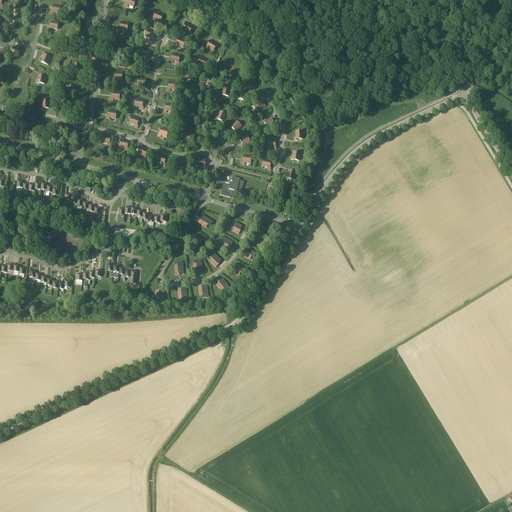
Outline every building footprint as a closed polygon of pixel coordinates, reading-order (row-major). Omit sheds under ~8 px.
[(60,6),(58,5),(57,7),(52,6),(52,12),(50,12),(50,14),(53,14),(53,13),(59,14),(60,6)] [(163,16),(158,14),(159,12),(156,11),(153,19),(158,21),(158,23),(160,24),(161,22),(160,21),(163,16)] [(58,22),(56,21),(55,23),(51,22),(50,28),(48,28),(48,30),(51,31),(51,29),(57,30),(58,22)] [(128,23),(126,22),(125,24),(120,23),(119,28),(118,28),(118,31),(121,31),(121,30),(127,31),(128,23)] [(192,28),(187,25),(188,24),(185,22),(184,24),(185,25),(182,30),(186,32),(185,34),(188,35),(192,28)] [(150,32),(151,30),(148,29),(145,37),(151,39),(150,40),(153,42),(154,39),(153,39),(155,34),(150,32)] [(186,40),(183,39),(183,41),(178,39),(176,44),(175,44),(174,46),(177,47),(177,46),(183,48),(186,40)] [(216,46),(212,43),(213,42),(211,40),(206,47),(210,49),(211,50),(210,52),(213,53),(214,51),(213,50),(214,50),(216,46)] [(125,44),(122,44),(122,46),(117,45),(116,50),(115,50),(114,53),(118,53),(118,52),(124,52),(125,44)] [(149,52),(144,51),(144,49),(142,49),(140,57),(145,58),(146,58),(145,59),(148,60),(149,58),(148,57),(149,52)] [(50,58),(45,56),(45,54),(43,53),(42,56),(43,57),(41,62),(49,65),(50,63),(48,62),(50,58)] [(180,55),(178,54),(177,56),(172,54),(171,60),(170,60),(169,62),(172,63),(173,61),(178,63),(180,55)] [(207,61),(202,59),(203,58),(200,57),(197,64),(203,67),(202,68),(205,69),(206,67),(205,66),(207,61)] [(82,70),(80,70),(80,65),(75,64),(75,63),(72,63),(72,67),(73,67),(73,72),(81,72),(82,70)] [(122,72),(120,72),(119,73),(114,73),(114,78),(114,79),(113,78),(113,81),(116,81),(116,80),(122,80),(122,72)] [(45,78),(46,79),(47,76),(44,75),(44,76),(38,76),(38,81),(36,80),(36,83),(44,84),(45,78)] [(145,80),(141,79),(141,78),(138,77),(137,85),(143,86),(142,88),(146,88),(146,86),(145,86),(145,80)] [(78,84),(73,83),(73,82),(70,82),(70,85),(72,85),(71,91),(79,92),(79,90),(77,89),(78,84)] [(176,82),(174,82),(173,83),(168,83),(168,89),(167,88),(167,91),(170,91),(170,90),(176,90),(176,82)] [(198,90),(193,89),(194,87),(191,86),(189,94),(195,96),(194,97),(197,98),(198,96),(197,95),(198,90)] [(229,91),(231,91),(232,88),(229,88),(229,89),(223,88),(222,93),(221,92),(220,95),(228,97),(229,91)] [(120,92),(117,91),(117,93),(112,92),(111,98),(110,98),(110,100),(113,101),(113,99),(119,100),(120,92)] [(246,96),(248,96),(249,93),(246,92),(246,93),(241,91),(239,96),(237,96),(236,98),(244,101),(246,97),(246,96)] [(143,101),(138,100),(138,99),(136,98),(134,106),(140,107),(140,109),(143,109),(143,107),(142,107),(142,106),(143,101)] [(49,104),(50,103),(50,101),(42,101),(42,107),(41,107),(41,110),(43,110),(43,109),(49,109),(49,104)] [(265,106),(263,105),(263,106),(258,102),(255,105),(254,104),(252,106),(258,112),(262,108),(263,109),(265,106)] [(74,106),(76,106),(76,104),(68,103),(67,108),(66,108),(65,111),(68,112),(68,110),(73,111),(74,106)] [(174,104),(171,104),(171,105),(166,104),(165,110),(164,110),(163,112),(166,113),(166,111),(172,112),(174,104)] [(109,120),(110,118),(115,119),(117,111),(114,110),(113,112),(109,111),(108,117),(107,117),(106,119),(109,120)] [(195,119),(194,119),(194,114),(189,113),(190,111),(187,111),(186,119),(191,120),(191,122),(194,122),(195,119)] [(226,115),(218,112),(217,114),(219,115),(217,119),(222,122),(222,123),(224,124),(225,121),(224,120),(226,115)] [(139,120),(134,118),(134,117),(132,116),(129,124),(135,126),(134,127),(137,128),(138,126),(137,125),(139,120)] [(273,124),(271,119),(267,121),(266,120),(263,121),(266,128),(272,126),(272,128),(275,126),(274,124),(273,124)] [(241,127),(236,121),(234,123),(235,124),(231,127),(235,131),(234,132),(236,134),(238,132),(237,131),(241,127)] [(33,125),(28,124),(28,122),(25,122),(24,130),(30,131),(30,133),(33,133),(33,130),(32,130),(33,125)] [(53,127),(48,127),(48,125),(45,125),(44,133),(50,134),(50,135),(53,135),(53,133),(52,133),(53,127)] [(73,130),(68,129),(68,127),(65,126),(64,135),(69,136),(69,137),(72,138),(73,136),(72,135),(73,130)] [(169,129),(166,128),(166,130),(161,129),(159,134),(158,134),(157,136),(160,137),(161,136),(166,137),(168,133),(169,129)] [(304,132),(296,132),(296,138),(294,138),(294,141),(297,141),(297,139),(302,139),(302,134),(304,134),(304,132)] [(194,136),(189,135),(189,134),(187,133),(186,142),(192,142),(192,144),(195,144),(195,141),(194,141),(194,136)] [(110,138),(107,138),(105,137),(105,136),(103,135),(101,143),(107,144),(107,146),(110,146),(110,144),(109,144),(110,138)] [(247,136),(244,137),(245,139),(240,140),(242,146),(241,146),(242,148),(245,147),(244,146),(250,144),(247,136)] [(128,143),(124,141),(124,139),(121,139),(119,147),(125,148),(124,150),(127,151),(128,148),(127,148),(128,143)] [(275,142),(270,142),(270,140),(267,140),(267,148),(273,148),(273,150),(276,150),(276,148),(275,148),(275,142)] [(147,151),(143,149),(144,148),(141,147),(138,154),(143,156),(142,158),(145,159),(146,157),(145,157),(147,151)] [(299,155),(301,155),(301,152),(299,152),(299,153),(293,152),(292,157),(291,157),(290,160),(298,161),(299,155)] [(166,158),(161,157),(161,155),(159,155),(156,163),(162,164),(162,166),(165,167),(165,164),(164,164),(166,158)] [(251,156),(249,155),(248,157),(243,156),(243,162),(241,162),(241,164),(244,165),(244,163),(250,164),(251,156)] [(271,162),(266,161),(267,159),(264,158),(262,166),(267,168),(267,170),(270,170),(271,168),(269,168),(271,162)] [(185,161),(180,161),(180,160),(178,159),(177,168),(183,168),(183,170),(186,170),(186,167),(185,167),(185,161)] [(205,162),(206,162),(206,159),(203,159),(203,161),(197,161),(197,169),(200,169),(200,167),(205,167),(205,162)] [(297,172),(295,171),(294,172),(289,171),(288,176),(286,175),(285,178),(293,180),(295,174),(296,175),(297,172)] [(244,182),(239,181),(240,180),(232,177),(231,182),(231,181),(231,182),(233,183),(231,187),(223,184),(221,194),(231,197),(232,191),(236,192),(236,193),(241,194),(244,182)] [(213,222),(203,216),(201,219),(202,219),(201,220),(200,219),(198,223),(206,228),(208,224),(210,226),(212,222),(213,222)] [(239,234),(241,231),(239,230),(240,229),(242,226),(242,227),(242,226),(232,220),(232,221),(230,225),(232,226),(230,229),(239,234)] [(267,235),(257,229),(257,230),(255,233),(256,233),(256,234),(254,233),(252,237),(260,242),(262,238),(264,239),(267,235),(267,236),(267,235)] [(203,239),(192,233),(192,234),(193,234),(191,237),(192,237),(191,238),(189,237),(187,241),(196,245),(198,242),(200,243),(202,239),(203,240),(203,239)] [(221,246),(229,251),(231,247),(230,246),(230,245),(231,245),(233,243),(233,242),(223,237),(221,241),(223,242),(221,246)] [(254,258),(256,253),(257,254),(247,248),(246,248),(247,248),(245,251),(246,251),(245,252),(243,251),(241,255),(250,260),(252,256),(254,258)] [(219,263),(221,261),(222,261),(213,252),(213,253),(210,256),(212,258),(209,261),(216,268),(219,265),(217,263),(218,262),(219,263)] [(203,272),(202,261),(201,261),(202,261),(197,262),(197,264),(193,264),(194,274),(198,274),(198,272),(199,271),(199,272),(203,272)] [(178,266),(174,266),(175,276),(179,276),(179,274),(180,273),(180,274),(184,274),(183,262),(183,263),(178,264),(178,266)] [(246,270),(236,264),(234,267),(235,267),(234,268),(233,267),(231,271),(239,276),(241,272),(243,274),(245,269),(246,270)] [(230,288),(223,279),(220,281),(221,282),(220,283),(219,281),(215,283),(221,291),(224,289),(226,291),(230,288)] [(203,286),(198,286),(200,296),(203,295),(204,298),(208,297),(208,298),(209,298),(207,286),(204,287),(204,288),(203,288),(203,286)] [(188,301),(187,289),(186,289),(183,290),(183,291),(182,291),(182,289),(178,289),(179,299),(183,298),(183,301),(187,300),(188,301)] [(165,303),(166,303),(164,291),(161,291),(161,292),(160,292),(160,290),(156,291),(157,300),(160,300),(161,302),(165,302),(165,303)]
